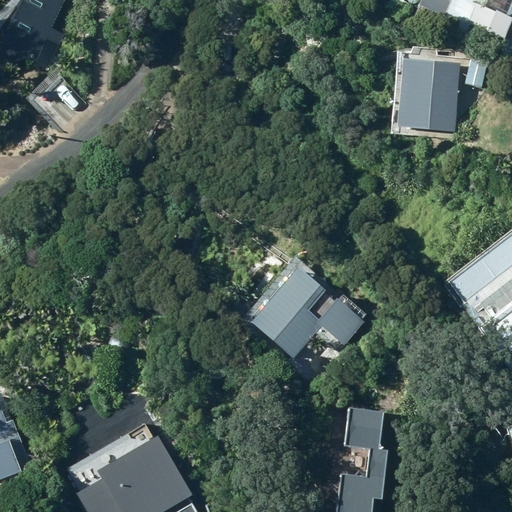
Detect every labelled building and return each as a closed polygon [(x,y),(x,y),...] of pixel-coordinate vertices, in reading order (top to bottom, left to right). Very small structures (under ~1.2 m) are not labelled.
[(0,81),(52,61),(66,68),(100,0),(36,0),(16,42),(0,47),(0,81)] [(511,4),(507,16),(477,4),(469,24),(503,39),(500,46),(511,50),(511,4)] [(455,131),(460,63),(456,63),(457,57),(437,56),(437,50),(412,48),(412,55),(397,54),(394,109),(399,110),(398,127),(455,131)] [(465,83),(482,87),(490,56),(473,52),(465,83)] [(293,360),(316,333),(338,352),(364,323),(361,320),(366,314),(342,294),(318,321),(307,311),(324,290),(314,281),(319,275),(296,255),(238,321),(257,338),(262,333),(293,360)] [(511,325),(491,342),(511,369),(511,325)] [(379,404),(343,399),(338,440),(365,443),(362,469),(335,466),(328,511),(363,511),(367,491),(377,492),(384,443),(374,441),(379,404)] [(0,480),(31,468),(13,421),(7,424),(2,410),(0,410),(0,480)] [(198,511),(148,418),(62,463),(87,511),(198,511)]
